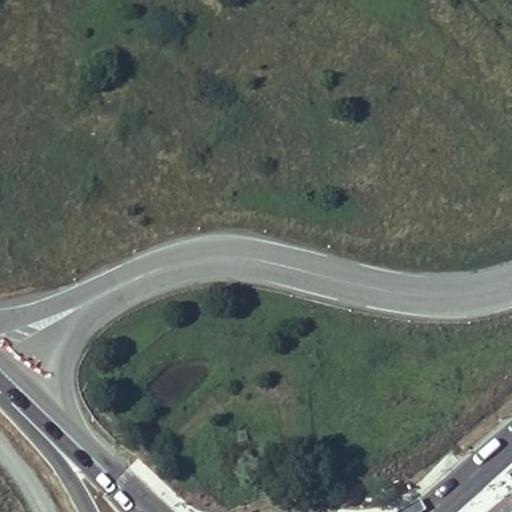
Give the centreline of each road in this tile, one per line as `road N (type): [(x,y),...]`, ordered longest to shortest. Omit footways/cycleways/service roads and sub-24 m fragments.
road 1 (unclassified): [(511,283),(465,296),(394,293),(256,259),(207,256),(165,265),(0,343)]
road 2 (primary): [(0,385),(86,511)]
road 3 (secondary): [(0,370),(108,477)]
